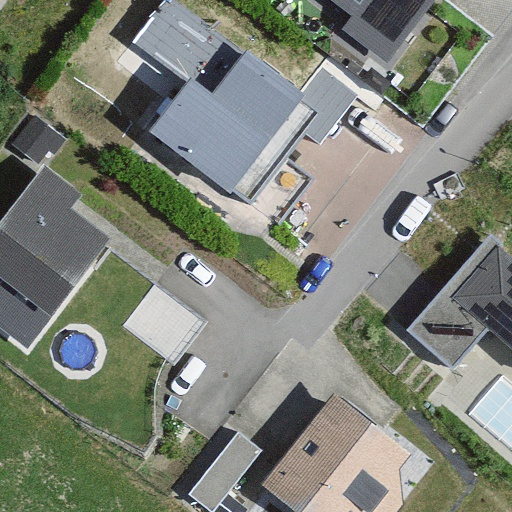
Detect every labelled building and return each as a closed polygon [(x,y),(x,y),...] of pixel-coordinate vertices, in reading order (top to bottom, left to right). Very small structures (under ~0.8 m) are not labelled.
[(455,0),(326,0),(408,62),(455,0)] [(230,105),(199,83),(162,135),(255,202),(264,209),(333,114),(261,62),(230,105)] [(125,243),(43,185),(0,243),(0,285),(63,330),(125,243)] [(511,256),(491,238),(408,331),(453,370),(489,329),(511,349),(511,256)] [(413,511),(443,473),(344,400),(270,499),(286,511),(413,511)] [(226,507),(258,436),(229,423),(197,494),(226,507)]
